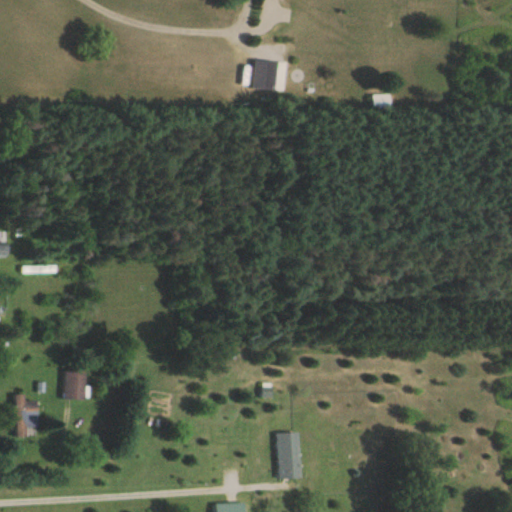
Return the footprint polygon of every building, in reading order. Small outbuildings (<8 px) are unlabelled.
[(281,89),(282,60),(249,59),(248,88),(281,89)] [(323,99),(291,67),(285,74),(317,106),(323,99)] [(60,399),(81,399),(81,369),(60,369),(60,399)] [(32,426),(32,400),(21,400),(21,393),(10,393),(10,436),(22,436),(22,426),(32,426)] [(273,432),(273,478),(294,478),(293,432),(273,432)] [(211,511),(239,511),(239,503),(211,503),(211,511)]
